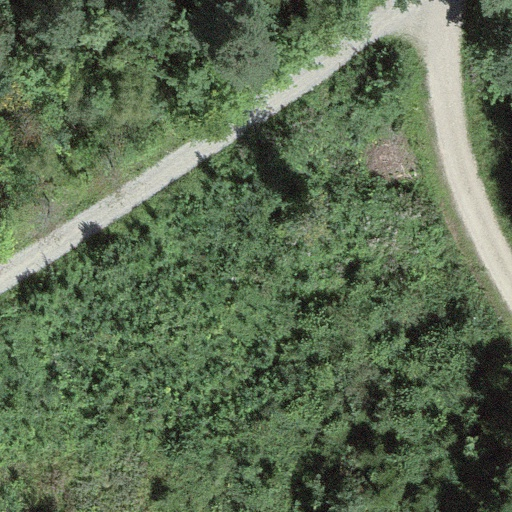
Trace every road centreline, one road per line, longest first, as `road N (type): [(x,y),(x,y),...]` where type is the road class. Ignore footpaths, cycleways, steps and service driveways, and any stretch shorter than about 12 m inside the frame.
road 1 (track): [(410,0),(196,172),(0,279)]
road 2 (track): [(443,0),(450,92),(511,264)]
